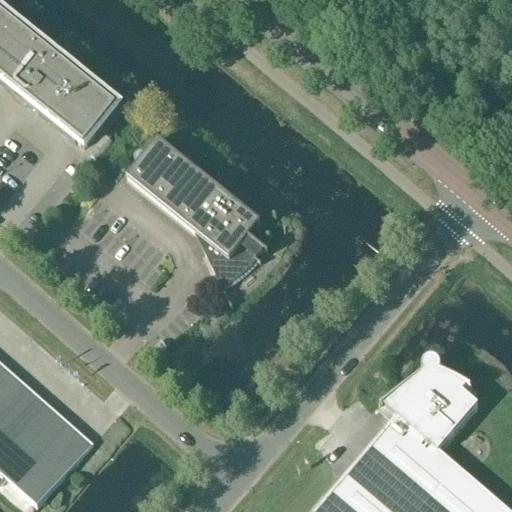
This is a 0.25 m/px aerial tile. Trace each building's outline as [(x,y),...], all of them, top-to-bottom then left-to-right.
[(0,86),(76,147),(77,146),(84,151),(87,148),(97,137),(98,138),(119,113),(0,16),(0,86)] [(260,227),(157,144),(126,183),(194,237),(224,297),(224,296),(223,292),(234,286),(237,283),(245,277),(253,268),(256,265),(260,268),(261,267),(257,264),(264,256),(267,259),(268,258),(248,242),(260,227)] [(39,201),(54,211),(79,172),(63,162),(39,201)] [(440,375),(440,369),(438,364),(433,362),(428,362),(423,366),(422,371),(423,376),(377,413),(391,426),(317,511),(504,511),(438,456),(477,410),(462,397),(466,392),(473,396),(474,395),(440,375)] [(0,367),(0,479),(36,511),(37,511),(93,449),(0,367)]
